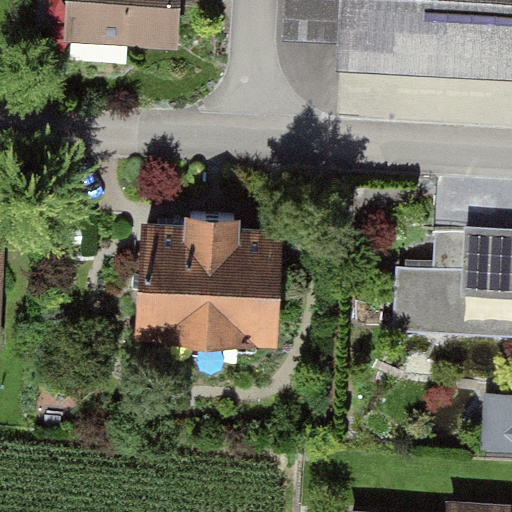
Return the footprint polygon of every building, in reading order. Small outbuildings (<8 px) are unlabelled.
[(70,0),(68,39),(168,46),(171,0),(70,0)] [(511,0),(273,0),(271,37),(327,40),(325,70),(511,81),(511,0)] [(270,230),(129,220),(122,333),(263,342),(270,230)] [(511,228),(457,225),(453,294),(511,297),(511,228)] [(511,396),(485,396),(483,452),(511,453),(511,396)]
